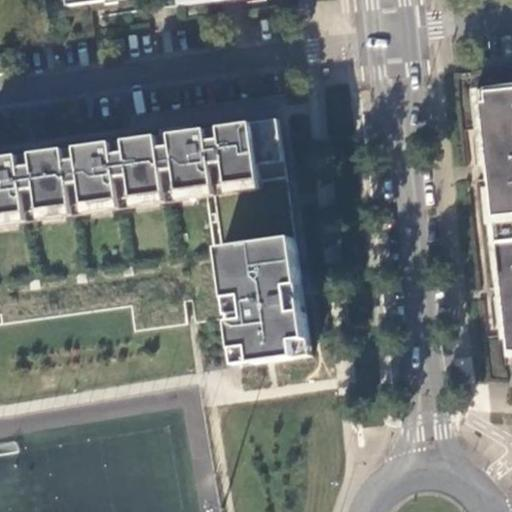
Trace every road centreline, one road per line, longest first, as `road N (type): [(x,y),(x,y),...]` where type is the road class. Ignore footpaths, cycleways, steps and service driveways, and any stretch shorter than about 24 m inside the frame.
road 1 (tertiary): [(393,36),(431,475)]
road 2 (residential): [(0,93),(393,36)]
road 3 (residential): [(511,15),(393,36)]
